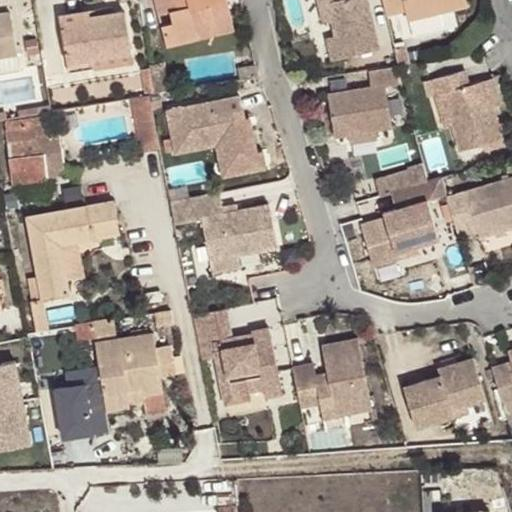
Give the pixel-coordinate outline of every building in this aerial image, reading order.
[(155,0),(158,8),(177,2),(179,10),(159,16),(167,45),(200,36),(198,24),(230,14),(226,0),(155,0)] [(318,0),(319,4),(328,2),(333,20),(336,34),(327,37),(333,59),(378,48),(366,0),(318,0)] [(383,0),(387,14),(406,10),(408,20),(410,19),(440,12),(467,6),(465,0),(383,0)] [(177,2),(158,8),(159,16),(179,10),(177,2)] [(328,2),(319,4),(324,22),(333,20),(328,2)] [(59,15),(61,22),(90,17),(89,10),(59,15)] [(90,17),(61,22),(67,62),(92,58),(132,50),(125,11),(90,17)] [(440,12),(410,19),(414,35),(444,28),(440,12)] [(0,55),(16,53),(10,13),(0,14),(0,55)] [(234,28),(230,14),(198,24),(200,36),(234,28)] [(92,58),(67,62),(68,71),(93,67),(92,58)] [(155,94),(168,92),(163,63),(150,66),(155,94)] [(241,80),(258,76),(255,64),(239,67),(241,80)] [(397,66),(371,71),(373,87),(329,96),(337,138),(350,135),(378,130),(395,128),(387,86),(402,84),(397,66)] [(432,76),(438,93),(443,92),(452,123),(461,149),(502,136),(492,105),(484,79),(469,83),(463,67),(432,76)] [(492,76),(484,79),(492,105),(500,102),(492,76)] [(443,92),(438,93),(436,94),(446,125),(452,123),(443,92)] [(175,152),(216,144),(227,142),(233,173),(260,169),(257,152),(252,124),(246,126),(245,118),(241,95),(167,110),(175,152)] [(159,146),(149,96),(132,98),(142,150),(159,146)] [(19,109),(20,116),(38,112),(37,106),(19,109)] [(42,125),(40,112),(38,112),(20,116),(6,118),(4,118),(12,183),(47,178),(44,153),(39,154),(38,144),(35,126),(42,125)] [(44,135),(45,140),(61,137),(59,127),(52,129),(52,130),(47,131),(48,134),(44,135)] [(378,130),(350,135),(351,144),(379,139),(378,130)] [(227,142),(216,144),(222,176),(233,173),(227,142)] [(257,152),(260,169),(267,167),(263,150),(257,152)] [(377,177),(382,194),(390,191),(430,180),(424,161),(410,165),(411,167),(377,177)] [(430,180),(390,191),(395,206),(383,210),(385,215),(362,223),(374,265),(399,257),(397,250),(440,237),(428,197),(447,191),(443,176),(430,180)] [(511,177),(449,197),(460,237),(477,232),(479,237),(511,227),(511,177)] [(223,206),(220,191),(171,201),(174,223),(201,218),(205,234),(211,260),(240,254),(277,247),(268,203),(238,210),(224,213),(223,206)] [(40,276),(43,298),(70,293),(67,279),(61,244),(78,240),(120,233),(114,200),(29,217),(40,276)] [(236,203),(223,206),(224,213),(238,210),(236,203)] [(201,218),(174,223),(178,240),(205,234),(201,218)] [(61,244),(67,279),(85,275),(78,240),(61,244)] [(242,266),(240,254),(211,260),(213,273),(242,266)] [(28,278),(32,300),(43,298),(40,276),(28,278)] [(31,301),(37,330),(49,328),(43,298),(32,300),(31,301)] [(232,338),(225,308),(192,314),(201,359),(216,356),(224,394),(248,390),(247,381),(261,379),(263,387),(280,384),(269,329),(254,332),(254,334),(256,341),(240,344),(238,337),(232,338)] [(159,320),(173,318),(172,310),(159,312),(159,320)] [(108,327),(106,320),(92,322),(93,329),(108,327)] [(94,334),(96,342),(116,338),(115,331),(94,334)] [(116,338),(96,342),(103,385),(86,388),(91,411),(130,404),(128,390),(142,387),(143,393),(163,390),(160,375),(154,346),(152,332),(116,338)] [(254,334),(238,337),(240,344),(256,341),(254,334)] [(313,363),(292,367),(300,406),(320,402),(333,400),(336,415),(373,406),(358,338),(323,345),(327,371),(329,382),(318,384),(316,374),(313,363)] [(171,343),(154,346),(160,375),(176,372),(171,343)] [(511,359),(511,360),(492,366),(503,403),(511,400),(511,349),(509,350),(511,359)] [(0,446),(35,441),(22,356),(0,359),(0,446)] [(416,426),(454,415),(452,407),(466,403),(486,397),(473,357),(438,367),(441,375),(404,386),(416,426)] [(327,371),(316,374),(318,384),(329,382),(327,371)] [(247,381),(248,390),(263,387),(261,379),(247,381)] [(280,384),(263,387),(265,395),(281,392),(280,384)] [(128,390),(130,404),(145,401),(143,393),(142,387),(128,390)] [(248,390),(224,394),(226,404),(250,400),(248,390)] [(333,400),(320,402),(323,417),(336,415),(333,400)] [(452,407),(454,415),(469,410),(466,403),(452,407)] [(52,416),(53,423),(63,422),(62,414),(52,416)] [(63,422),(53,423),(55,441),(65,441),(63,422)]
